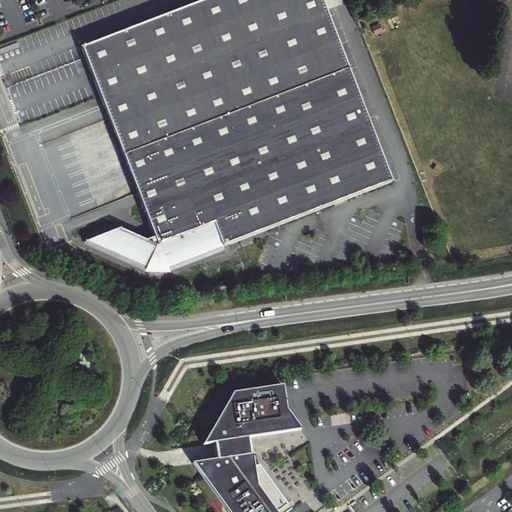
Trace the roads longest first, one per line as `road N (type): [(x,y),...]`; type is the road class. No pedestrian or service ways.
road 1 (secondary): [(130,396),(141,371),(167,348),(298,314)]
road 2 (secondary): [(298,314),(174,326),(106,315)]
road 3 (secondary): [(470,291),(298,314)]
